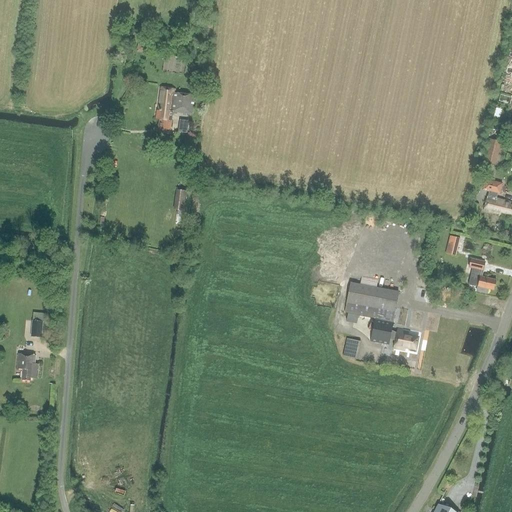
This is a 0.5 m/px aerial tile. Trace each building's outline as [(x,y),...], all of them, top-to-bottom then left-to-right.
[(193,116),(195,96),(176,93),(176,90),(162,88),(159,111),(157,111),(156,120),(161,121),(159,131),(167,132),(167,130),(171,130),(173,113),(193,116)] [(178,131),(186,132),(188,121),(180,119),(178,131)] [(506,140),(509,128),(504,126),(501,138),(506,140)] [(496,166),(501,142),(489,139),(484,163),(496,166)] [(511,203),(495,200),(497,195),(499,196),(502,186),(486,183),(484,192),(490,193),(489,198),(487,198),(484,210),(501,214),(501,212),(511,214),(511,206),(510,206),(511,203)] [(185,211),(187,191),(177,190),(174,210),(185,211)] [(456,257),(461,239),(450,236),(446,254),(456,257)] [(473,269),(469,285),(478,287),(477,292),(487,294),(488,289),(494,290),(496,281),(488,280),(488,278),(481,277),(482,271),(483,271),(485,262),(471,259),(469,268),(473,269)] [(389,345),(399,292),(351,283),(345,312),(377,319),(373,342),(389,345)] [(43,316),(34,315),(34,321),(32,321),(31,338),(42,338),(43,316)] [(415,352),(419,337),(407,335),(408,332),(397,330),(394,348),(404,350),(405,347),(410,348),(409,351),(415,352)] [(357,359),(360,341),(347,339),(343,357),(357,359)] [(38,377),(39,363),(35,363),(36,355),(19,353),(18,369),(23,369),(22,380),(31,381),(31,377),(38,377)]
